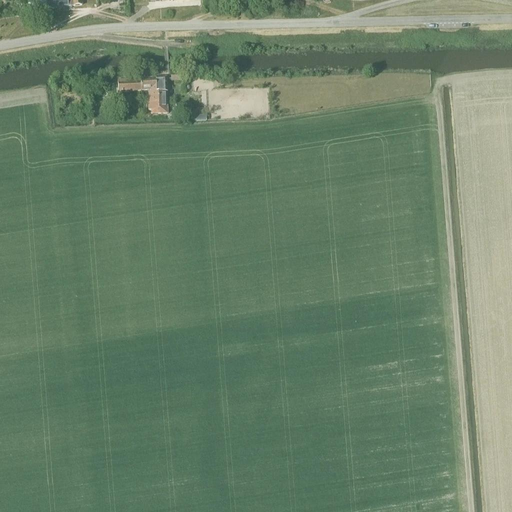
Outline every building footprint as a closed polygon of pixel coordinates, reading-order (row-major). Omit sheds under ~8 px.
[(34,0),(36,10),(81,6),(80,0),(34,0)] [(151,103),(150,111),(150,115),(167,114),(166,93),(167,93),(166,78),(155,79),(156,93),(157,93),(158,104),(151,103)] [(141,91),(140,80),(140,79),(117,81),(118,94),(127,94),(127,93),(134,92),(133,92),(141,91)] [(151,103),(158,104),(157,93),(156,93),(155,79),(140,80),(141,91),(141,92),(149,91),(150,93),(148,93),(148,112),(150,111),(151,103)] [(120,107),(131,107),(131,98),(120,98),(120,107)] [(186,105),(175,105),(175,113),(186,113),(186,105)]
